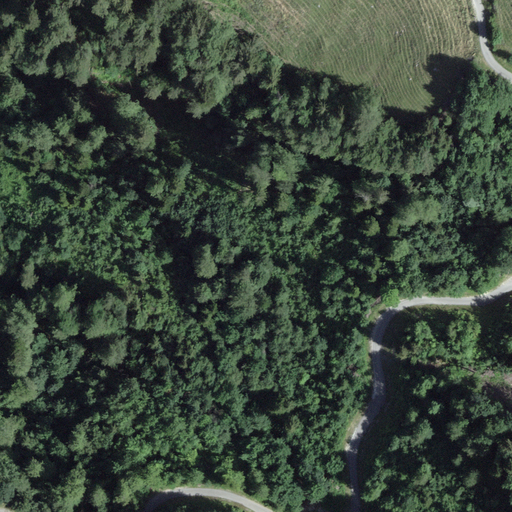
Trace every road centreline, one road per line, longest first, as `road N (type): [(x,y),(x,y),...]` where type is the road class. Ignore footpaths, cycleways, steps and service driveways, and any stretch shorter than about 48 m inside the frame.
road 1 (unclassified): [(511,284),(471,297),(406,300),(377,326),(377,383),(350,433),(346,511)]
road 2 (unclassified): [(264,511),(203,488),(168,492),(145,511)]
